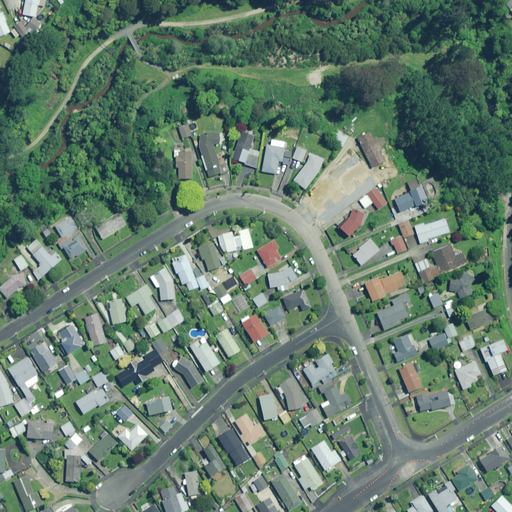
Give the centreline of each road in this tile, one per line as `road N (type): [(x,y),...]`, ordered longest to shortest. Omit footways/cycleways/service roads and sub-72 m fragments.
road 1 (residential): [(345,316),(307,229),(282,210),(237,200),(201,211),(0,336)]
road 2 (residential): [(345,316),(244,377),(112,497)]
road 3 (residential): [(413,465),(345,316)]
